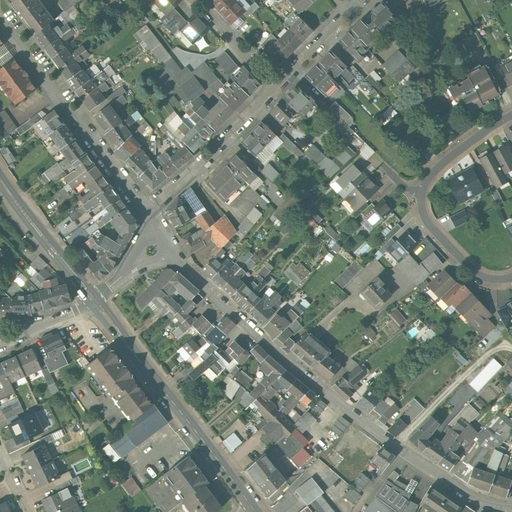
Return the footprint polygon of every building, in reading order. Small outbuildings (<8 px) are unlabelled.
[(52,21),(36,0),(13,0),(9,3),(33,35),(47,25),(52,21)] [(65,12),(80,0),(61,0),(58,3),(65,12)] [(181,0),(153,0),(165,14),(166,14),(173,8),(181,0)] [(234,1),(232,0),(210,0),(210,1),(221,13),(234,1)] [(286,0),(298,14),(315,0),(286,0)] [(419,0),(424,9),(440,0),(419,0)] [(234,1),(221,13),(232,25),(245,13),(234,1)] [(254,3),(246,11),(251,15),(259,8),(254,3)] [(388,10),(382,3),(371,14),(376,19),(373,23),(382,32),(382,33),(387,38),(398,26),(398,24),(391,16),(392,15),(387,11),(388,10)] [(173,8),(166,14),(165,14),(159,20),(164,25),(177,13),(173,8)] [(418,10),(404,19),(410,28),(425,19),(418,10)] [(177,13),(164,25),(174,36),(180,30),(179,29),(186,23),(177,13)] [(186,23),(179,29),(180,30),(192,44),(208,29),(195,15),(186,23)] [(300,19),(289,30),(301,43),(312,31),(300,19)] [(373,23),(368,27),(361,21),(350,31),(365,48),(382,33),(382,32),(373,23)] [(66,24),(59,30),(62,35),(70,29),(69,27),(70,26),(69,24),(67,25),(66,24)] [(47,25),(33,35),(43,49),(62,35),(59,30),(54,33),(47,25)] [(145,26),(136,33),(142,40),(151,34),(145,26)] [(70,29),(62,35),(66,40),(73,34),(73,33),(74,32),(73,29),(71,30),(70,29)] [(289,30),(278,42),(290,54),(301,43),(289,30)] [(350,31),(339,42),(359,64),(364,58),(362,55),(367,50),(365,48),(350,31)] [(475,33),(451,46),(458,60),(467,53),(481,45),(475,33)] [(151,34),(142,40),(149,49),(158,42),(151,34)] [(62,35),(43,49),(49,57),(63,46),(61,43),(66,40),(62,35)] [(171,59),(158,42),(149,49),(162,65),(171,59)] [(278,42),(267,53),(279,65),(290,54),(278,42)] [(49,57),(59,69),(73,59),(63,46),(49,57)] [(85,50),(78,55),(81,60),(81,61),(82,62),(82,61),(89,56),(85,50)] [(330,51),(317,65),(333,80),(338,75),(348,85),(354,78),(347,71),(345,68),(346,67),(330,51)] [(399,52),(383,67),(399,85),(415,70),(399,52)] [(239,72),(223,54),(214,61),(230,80),(239,72)] [(73,59),(59,69),(69,82),(87,68),(82,61),(82,62),(81,61),(81,60),(78,55),(73,59)] [(13,59),(0,69),(0,82),(1,82),(10,95),(9,96),(15,105),(35,89),(13,59)] [(205,92),(185,68),(181,71),(171,59),(162,65),(190,103),(205,92)] [(511,63),(511,64),(510,62),(500,67),(504,75),(510,85),(511,83),(511,63)] [(87,68),(69,82),(75,91),(89,80),(100,72),(93,64),(87,68)] [(333,80),(317,65),(304,78),(323,96),(336,83),(333,80)] [(485,66),(467,76),(468,79),(481,104),(500,94),(495,84),(494,84),(485,66)] [(363,78),(352,67),(347,71),(354,78),(358,82),(363,78)] [(233,85),(229,88),(226,84),(221,88),(215,81),(207,88),(218,104),(216,106),(226,119),(258,87),(242,70),(239,72),(230,80),(229,82),(233,85)] [(100,72),(89,80),(92,84),(96,82),(97,82),(97,80),(104,74),(103,72),(101,71),(100,72)] [(373,71),(364,80),(373,89),(377,85),(376,84),(381,79),(373,71)] [(455,75),(441,82),(439,87),(441,90),(449,90),(448,90),(462,82),(459,77),(457,79),(455,75)] [(504,75),(499,78),(505,90),(511,87),(510,85),(504,75)] [(109,78),(95,88),(99,93),(104,90),(105,91),(114,84),(112,81),(109,78)] [(468,79),(462,82),(448,90),(449,90),(453,98),(448,101),(453,109),(461,105),(462,107),(466,105),(470,112),(482,106),(481,104),(468,79)] [(92,84),(89,80),(75,91),(81,99),(95,88),(92,84)] [(312,103),(295,87),(283,100),(295,112),(303,104),(307,109),(312,103)] [(99,93),(95,88),(81,99),(89,111),(104,100),(99,93)] [(114,99),(123,94),(120,88),(111,94),(114,99)] [(122,95),(108,105),(111,109),(117,105),(119,107),(127,101),(125,99),(122,95)] [(175,95),(167,99),(172,107),(179,102),(175,95)] [(283,100),(269,115),(282,128),(297,113),(295,112),(283,100)] [(175,114),(166,101),(162,103),(172,116),(175,114)] [(328,110),(319,101),(315,106),(324,114),(328,110)] [(190,103),(176,116),(177,117),(181,122),(184,118),(192,111),(190,109),(193,107),(190,103)] [(216,106),(208,115),(196,103),(193,107),(190,109),(192,111),(197,116),(202,120),(214,132),(226,119),(216,106)] [(350,117),(335,103),(329,110),(344,124),(350,117)] [(108,105),(93,116),(105,132),(120,122),(111,109),(108,105)] [(4,110),(0,112),(0,122),(9,135),(15,130),(17,128),(4,110)] [(53,110),(34,125),(35,125),(45,139),(50,136),(64,125),(53,110)] [(137,111),(126,118),(129,122),(140,115),(137,111)] [(192,111),(184,118),(188,122),(186,123),(189,125),(197,116),(192,111)] [(325,130),(310,115),(305,121),(320,135),(325,130)] [(172,123),(170,125),(176,131),(178,128),(183,124),(181,122),(177,117),(172,123)] [(17,128),(15,130),(20,136),(35,125),(34,125),(30,119),(17,128)] [(202,120),(191,131),(202,144),(214,132),(202,120)] [(137,129),(147,137),(154,129),(145,121),(137,129)] [(120,122),(105,132),(117,150),(128,138),(131,136),(120,122)] [(275,137),(260,123),(250,134),(264,147),(275,137)] [(191,131),(183,124),(178,128),(186,136),(182,141),(192,154),(202,144),(191,131)] [(64,125),(50,136),(60,151),(75,140),(64,125)] [(264,147),(250,134),(240,144),(254,158),(264,147)] [(298,150),(283,136),(278,140),(294,155),(298,150)] [(117,150),(115,152),(139,177),(147,169),(144,167),(149,161),(148,159),(145,155),(128,138),(117,150)] [(75,140),(60,151),(66,159),(63,162),(67,168),(72,165),(86,155),(75,140)] [(325,174),(335,180),(353,150),(344,144),(325,174)] [(374,152),(366,145),(358,152),(366,161),(374,152)] [(325,158),(311,146),(303,155),(316,167),(325,158)] [(498,150),(499,152),(493,155),(502,173),(511,168),(511,160),(509,156),(505,147),(504,146),(502,146),(501,146),(500,146),(499,147),(498,149),(498,150)] [(7,147),(1,151),(9,163),(15,159),(7,147)] [(185,149),(177,155),(184,164),(190,160),(184,155),(188,152),(185,149)] [(160,157),(159,157),(164,164),(169,161),(170,160),(166,152),(162,156),(160,157)] [(86,155),(72,165),(75,169),(76,171),(73,172),(67,176),(64,178),(68,184),(94,165),(86,155)] [(170,160),(169,161),(177,170),(184,164),(177,155),(170,160)] [(493,155),(481,161),(494,186),(495,188),(496,187),(507,181),(502,173),(493,155)] [(253,173),(236,156),(228,164),(244,181),(249,186),(254,191),(262,182),(253,173)] [(156,170),(149,161),(144,167),(147,169),(139,177),(152,190),(167,178),(159,168),(156,170)] [(164,164),(159,168),(167,178),(177,170),(169,161),(164,164)] [(57,164),(44,174),(50,182),(52,180),(59,175),(63,172),(57,164)] [(228,164),(207,185),(223,202),(244,181),(228,164)] [(270,164),(263,170),(272,181),(279,175),(270,164)] [(94,165),(68,184),(72,189),(82,182),(82,181),(85,182),(88,186),(102,176),(94,165)] [(344,198),(366,178),(360,172),(354,166),(336,183),(342,189),(339,193),(344,198)] [(467,172),(453,179),(454,182),(450,184),(459,201),(466,197),(467,200),(476,195),(475,193),(482,189),(473,172),(468,175),(467,172)] [(44,174),(38,178),(44,186),(50,182),(44,174)] [(59,175),(52,180),(55,184),(62,179),(59,175)] [(102,176),(88,186),(91,190),(91,193),(89,193),(82,198),(86,204),(89,201),(110,187),(102,176)] [(366,178),(344,198),(355,210),(356,211),(365,202),(378,190),(366,178)] [(496,187),(495,188),(494,186),(488,189),(497,206),(503,203),(496,187)] [(64,187),(54,195),(57,199),(67,192),(64,187)] [(110,187),(89,201),(94,207),(99,203),(102,204),(104,206),(101,208),(102,211),(106,208),(119,199),(110,187)] [(207,212),(190,188),(183,194),(195,212),(192,214),(196,218),(207,212)] [(80,195),(75,198),(78,202),(80,200),(84,205),(86,204),(82,198),(80,195)] [(119,199),(106,208),(109,213),(109,215),(103,219),(106,224),(110,221),(126,209),(119,199)] [(190,221),(178,199),(166,210),(165,210),(165,214),(174,230),(190,221)] [(286,199),(275,212),(290,225),(301,212),(286,199)] [(84,205),(83,206),(87,212),(89,214),(95,209),(94,207),(89,201),(86,204),(84,205)] [(377,208),(366,218),(374,228),(392,211),(383,201),(377,208)] [(365,202),(356,211),(355,210),(353,212),(353,217),(355,219),(361,213),(369,206),(365,202)] [(369,206),(361,213),(366,218),(377,208),(372,203),(369,206)] [(83,206),(79,209),(82,215),(87,212),(83,206)] [(243,241),(263,216),(255,208),(236,232),(237,232),(243,241)] [(79,209),(70,216),(77,226),(86,219),(82,215),(79,209)] [(119,238),(127,243),(137,227),(137,223),(136,223),(127,209),(126,209),(110,221),(117,230),(115,231),(117,234),(119,233),(121,235),(119,238)] [(464,211),(450,219),(456,229),(470,221),(464,211)] [(224,216),(215,224),(207,212),(196,218),(195,219),(205,234),(207,233),(211,240),(217,247),(220,250),(229,241),(237,232),(236,232),(230,223),(224,216)] [(101,217),(96,222),(97,223),(100,228),(106,224),(103,219),(101,217)] [(97,223),(86,231),(90,236),(97,231),(100,228),(97,223)] [(398,224),(385,237),(389,241),(402,228),(398,224)] [(337,236),(328,226),(324,230),(326,233),(333,240),(337,236)] [(115,246),(115,245),(101,237),(97,231),(90,236),(92,238),(97,245),(105,250),(119,258),(123,250),(115,246)] [(195,234),(191,237),(189,234),(180,238),(189,255),(206,246),(211,240),(207,233),(205,234),(198,238),(195,234)] [(395,243),(387,251),(399,263),(418,245),(406,233),(395,243)] [(92,238),(86,243),(91,250),(97,245),(92,238)] [(127,243),(119,238),(115,245),(115,246),(123,250),(124,250),(127,243)] [(391,239),(378,251),(382,256),(387,251),(395,243),(391,239)] [(220,250),(219,252),(222,255),(232,244),(229,241),(220,250)] [(217,247),(212,251),(213,251),(211,253),(212,255),(214,254),(215,255),(219,252),(220,250),(217,247)] [(92,262),(82,249),(77,254),(86,266),(92,262)] [(119,258),(105,250),(97,258),(99,260),(109,274),(118,258),(119,258)] [(246,251),(242,256),(235,264),(235,265),(231,270),(231,271),(230,273),(225,269),(214,281),(222,289),(233,277),(234,276),(241,269),(249,259),(252,256),(246,251)] [(435,255),(418,268),(408,255),(399,264),(417,284),(442,265),(435,255)] [(216,260),(213,258),(201,270),(214,281),(225,269),(216,260)] [(249,259),(241,269),(246,273),(254,264),(249,259)] [(99,260),(95,264),(92,262),(86,266),(99,282),(109,274),(99,260)] [(355,261),(335,281),(343,288),(362,268),(355,261)] [(305,278),(291,265),(287,268),(290,271),(287,274),(299,285),(302,282),(305,278)] [(66,285),(59,287),(56,279),(54,279),(43,269),(38,274),(46,282),(49,281),(52,289),(57,307),(71,303),(66,285)] [(233,277),(222,289),(231,297),(242,285),(237,280),(239,278),(241,278),(246,273),(241,269),(234,276),(233,277)] [(167,270),(135,301),(142,311),(148,305),(155,311),(161,305),(167,312),(169,310),(176,304),(168,297),(177,289),(190,300),(197,294),(198,292),(178,273),(177,275),(171,270),(167,270)] [(429,285),(428,286),(440,299),(456,285),(444,272),(429,285)] [(49,281),(46,282),(38,274),(37,273),(30,279),(40,290),(44,289),(46,291),(39,293),(44,310),(57,307),(52,289),(49,281)] [(263,280),(239,305),(248,313),(260,300),(254,295),(257,294),(266,284),(268,285),(273,280),(268,275),(263,280)] [(242,285),(231,297),(239,305),(263,280),(259,276),(257,278),(250,286),(248,289),(243,284),(242,285)] [(375,280),(363,292),(367,297),(366,298),(377,310),(391,297),(381,286),(383,285),(378,279),(376,281),(375,280)] [(38,291),(27,280),(20,288),(27,296),(27,297),(31,313),(31,314),(44,310),(39,293),(38,291)] [(425,281),(417,289),(421,293),(428,286),(429,285),(425,281)] [(20,288),(14,283),(4,293),(10,299),(10,315),(24,315),(31,314),(31,313),(27,297),(27,296),(20,288)] [(456,285),(440,299),(448,308),(452,305),(456,309),(471,295),(463,286),(460,289),(456,285)] [(274,293),(264,303),(260,300),(248,313),(262,326),(275,311),(284,302),(274,293)] [(197,294),(190,300),(195,306),(202,299),(197,294)] [(471,295),(456,309),(475,329),(484,321),(490,315),(471,295)] [(0,315),(10,315),(10,299),(0,299),(0,315)] [(181,309),(174,316),(169,310),(167,312),(165,314),(178,328),(178,327),(181,325),(180,324),(189,317),(186,315),(195,306),(190,300),(181,309)] [(176,304),(169,310),(174,316),(181,309),(176,304)] [(167,312),(161,305),(155,311),(161,318),(165,314),(167,312)] [(303,313),(295,306),(288,313),(295,320),(303,313)] [(511,325),(511,315),(508,307),(497,313),(505,329),(511,325)] [(400,325),(406,321),(397,309),(391,313),(400,325)] [(288,313),(282,319),(279,319),(275,316),(264,327),(276,339),(282,333),(295,320),(288,313)] [(202,317),(198,322),(195,319),(193,321),(189,317),(180,324),(181,325),(178,327),(182,331),(184,334),(189,330),(192,327),(198,334),(200,336),(211,325),(202,317)] [(226,320),(223,318),(220,322),(221,323),(216,327),(225,336),(235,325),(227,319),(226,320)] [(484,321),(475,329),(484,338),(492,330),(484,321)] [(212,326),(203,335),(206,338),(203,340),(206,343),(205,344),(208,347),(204,351),(209,356),(218,348),(216,347),(217,345),(225,336),(216,327),(215,329),(212,326)] [(178,328),(174,332),(177,335),(182,331),(178,327),(178,328)] [(423,335),(427,342),(437,335),(432,329),(423,335)] [(295,344),(282,333),(276,339),(273,341),(287,354),(290,351),(295,344)] [(307,334),(295,344),(290,351),(311,369),(326,357),(330,354),(307,334)] [(58,335),(50,338),(49,335),(40,339),(46,353),(63,345),(58,335)] [(191,339),(183,347),(189,354),(191,356),(195,353),(199,349),(191,339)] [(248,356),(234,343),(225,352),(233,359),(240,366),(245,360),(248,356)] [(199,349),(195,353),(199,357),(204,351),(208,347),(205,344),(199,349)] [(63,345),(46,353),(50,360),(55,371),(67,365),(61,353),(66,351),(63,345)] [(225,352),(217,345),(216,347),(218,348),(209,356),(203,362),(192,371),(196,376),(215,361),(224,369),(233,359),(225,352)] [(268,356),(257,345),(251,351),(260,364),(268,356)] [(132,382),(108,350),(85,367),(110,399),(112,397),(132,382)] [(32,351),(16,358),(24,378),(41,370),(32,351)] [(204,351),(199,357),(203,362),(209,356),(204,351)] [(189,354),(180,361),(183,363),(191,356),(189,354)] [(285,371),(268,356),(260,364),(257,367),(267,376),(249,395),(255,400),(269,387),(285,371)] [(326,357),(311,369),(328,382),(340,367),(326,357)] [(16,358),(1,365),(10,384),(24,378),(16,358)] [(495,358),(469,383),(478,392),(503,366),(495,358)] [(50,360),(44,363),(48,370),(49,374),(55,371),(50,360)] [(351,360),(344,369),(348,373),(358,366),(351,360)] [(1,365),(0,365),(0,398),(14,392),(10,384),(1,365)] [(235,367),(229,375),(232,377),(238,369),(235,367)] [(359,368),(344,380),(351,387),(362,378),(361,377),(365,375),(359,368)] [(48,370),(42,373),(48,388),(54,385),(49,374),(48,370)] [(287,390),(296,380),(285,371),(269,387),(275,392),(282,385),(287,390)] [(221,391),(232,399),(241,385),(230,378),(221,391)] [(342,378),(331,387),(347,401),(353,395),(349,391),(352,388),(351,387),(344,380),(342,378)] [(185,386),(181,380),(176,384),(180,389),(185,386)] [(315,396),(296,380),(287,390),(289,393),(292,395),(285,402),(281,406),(282,407),(280,409),(278,412),(283,417),(298,401),(300,402),(301,401),(306,405),(315,396)] [(152,407),(132,382),(112,397),(131,422),(152,407)] [(255,400),(251,404),(260,413),(269,404),(266,401),(275,392),(269,387),(255,400)] [(368,389),(356,404),(369,414),(372,410),(380,400),(368,389)] [(289,393),(282,400),(285,402),(292,395),(289,393)] [(380,400),(372,410),(381,417),(389,409),(394,405),(387,399),(384,402),(380,400)] [(413,407),(387,431),(395,437),(419,415),(425,409),(414,399),(410,404),(413,407)] [(18,402),(1,410),(3,415),(15,410),(21,407),(18,402)] [(274,408),(269,404),(260,413),(269,422),(278,412),(280,409),(277,406),(274,408)] [(394,405),(389,409),(393,413),(398,408),(394,404),(394,405)] [(468,404),(447,427),(451,430),(458,435),(461,431),(463,429),(479,414),(468,404)] [(131,422),(122,429),(123,430),(108,441),(115,449),(113,451),(115,454),(117,452),(122,458),(137,447),(136,447),(167,423),(154,405),(152,407),(131,422)] [(381,417),(377,421),(384,426),(389,420),(387,419),(393,413),(389,409),(381,417)] [(15,410),(3,415),(6,421),(17,416),(18,415),(15,410)] [(278,412),(269,422),(262,428),(266,433),(261,438),(267,443),(272,438),(276,443),(283,436),(286,439),(291,434),(295,430),(292,426),(288,422),(283,417),(278,412)] [(297,413),(288,422),(292,426),(301,417),(297,413)] [(19,421),(8,426),(17,444),(28,439),(42,432),(34,414),(19,421)] [(432,415),(409,439),(418,447),(423,452),(431,443),(426,438),(431,433),(439,423),(432,415)] [(6,421),(8,426),(19,421),(17,416),(6,421)] [(331,430),(340,437),(351,422),(343,416),(331,430)] [(511,432),(511,430),(496,416),(472,439),(462,452),(468,456),(472,458),(479,447),(491,454),(494,451),(511,432)] [(458,435),(448,450),(455,455),(455,452),(466,436),(464,434),(466,432),(463,429),(461,431),(458,435)] [(441,444),(434,440),(431,443),(423,452),(422,453),(438,464),(448,450),(458,435),(451,430),(441,444)] [(231,452),(243,442),(235,432),(222,441),(231,452)] [(291,434),(286,439),(283,436),(276,443),(298,468),(310,457),(302,448),(304,447),(291,434)] [(50,435),(39,441),(41,447),(53,441),(50,435)] [(28,439),(17,444),(20,449),(30,444),(28,439)] [(40,447),(22,456),(30,472),(48,464),(40,447)] [(382,448),(370,462),(371,462),(372,461),(379,467),(376,472),(380,475),(394,458),(382,448)] [(448,450),(438,464),(449,471),(459,458),(455,455),(448,450)] [(502,455),(494,451),(491,454),(491,455),(493,456),(500,459),(502,455)] [(459,458),(449,471),(454,475),(468,456),(462,452),(459,458)] [(264,454),(247,469),(269,497),(285,482),(264,454)] [(511,482),(498,478),(499,476),(501,475),(508,456),(502,454),(502,455),(500,459),(494,477),(489,493),(506,499),(506,498),(510,486),(511,486),(511,482)] [(487,474),(472,469),(467,484),(476,488),(489,493),(494,477),(500,459),(493,456),(488,467),(490,467),(487,474)] [(188,457),(164,475),(184,502),(204,486),(208,484),(188,457)] [(48,464),(30,472),(38,489),(53,482),(58,479),(58,477),(50,463),(48,464)] [(394,471),(386,480),(392,485),(395,481),(399,476),(394,471)] [(68,472),(58,477),(58,479),(53,482),(56,488),(68,482),(72,480),(68,472)] [(362,474),(351,487),(359,494),(370,481),(362,474)] [(184,502),(164,475),(145,489),(161,511),(170,511),(183,502),(184,502)] [(132,478),(122,485),(132,498),(142,491),(132,478)] [(312,478),(295,491),(307,506),(308,505),(313,511),(312,511),(332,511),(320,495),(323,493),(312,478)] [(392,485),(386,480),(375,496),(396,511),(400,511),(407,500),(413,489),(408,486),(407,487),(395,481),(392,485)] [(56,488),(55,488),(58,494),(69,489),(69,490),(72,488),(68,482),(56,488)] [(184,502),(183,502),(190,511),(217,511),(221,509),(204,486),(184,502)] [(352,488),(344,498),(352,505),(360,496),(352,488)] [(58,494),(56,495),(57,497),(55,497),(54,497),(53,497),(52,497),(52,498),(51,499),(53,503),(46,506),(48,511),(50,511),(60,511),(72,506),(74,505),(71,498),(72,497),(69,490),(69,489),(58,494)] [(430,489),(419,506),(429,511),(460,511),(462,510),(430,489)] [(414,511),(418,506),(407,500),(400,511),(414,511)] [(0,505),(0,511),(11,511),(6,502),(0,505)]
